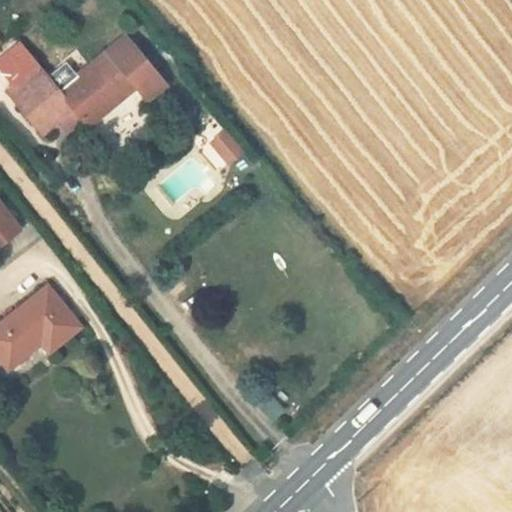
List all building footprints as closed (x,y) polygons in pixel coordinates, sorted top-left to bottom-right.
[(38,65),(7,91),(38,126),(52,114),(58,121),(68,133),(83,120),(88,126),(136,86),(148,100),(167,85),(126,35),(108,51),(59,90),(38,65)] [(52,114),(38,126),(44,133),(58,121),(52,114)] [(225,163),(241,150),(221,126),(205,139),(225,163)] [(0,243),(20,228),(0,202),(0,243)] [(48,285),(0,324),(0,359),(4,365),(37,337),(42,343),(50,352),(81,327),(48,285)] [(37,337),(4,365),(9,370),(42,343),(37,337)]
